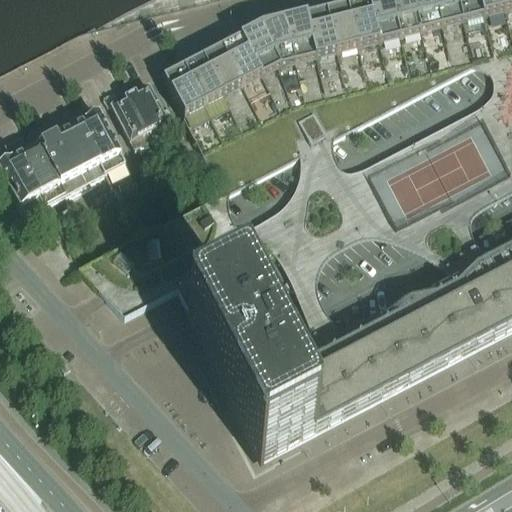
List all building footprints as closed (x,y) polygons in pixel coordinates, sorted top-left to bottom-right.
[(408,0),(405,0),(388,4),(398,47),(419,42),(408,0)] [(430,0),(408,0),(419,42),(440,36),(430,0)] [(453,0),(430,0),(440,36),(461,31),(453,0)] [(475,0),(453,0),(461,31),(482,26),(475,0)] [(497,0),(475,0),(482,26),(503,21),(497,0)] [(511,0),(497,0),(503,21),(511,18),(511,0)] [(388,4),(367,10),(377,52),(398,47),(388,4)] [(346,15),(356,58),(377,52),(367,10),(346,15)] [(325,20),(335,63),(356,58),(346,15),(325,20)] [(325,20),(304,25),(314,68),(335,63),(325,20)] [(304,25),(283,31),(293,73),(314,68),(304,25)] [(261,36),(259,37),(280,77),(293,73),(283,31),(261,36)] [(259,37),(240,47),(260,86),(276,78),(280,77),(259,37)] [(240,47),(220,57),(241,96),(260,86),(240,47)] [(220,57),(201,67),(222,106),(241,96),(220,57)] [(201,67),(182,77),(203,117),(222,106),(201,67)] [(183,83),(165,93),(183,127),(203,117),(182,77),(180,78),(183,83)] [(166,129),(148,94),(111,113),(134,157),(142,153),(144,157),(148,155),(146,151),(151,149),(146,140),(166,129)] [(131,186),(98,123),(78,134),(113,200),(120,196),(119,192),(131,186)] [(58,144),(83,193),(98,185),(101,189),(98,190),(105,204),(113,200),(78,134),(58,144)] [(58,144),(38,154),(64,203),(83,193),(58,144)] [(38,154),(18,165),(54,231),(61,227),(54,213),(51,215),(49,210),(64,203),(38,154)] [(0,174),(0,183),(23,224),(41,215),(43,219),(39,221),(47,234),(54,231),(18,165),(0,174)] [(76,208),(69,212),(73,221),(80,217),(76,208)] [(209,225),(199,232),(203,239),(213,232),(209,225)] [(189,333),(258,465),(267,461),(312,437),(511,332),(511,245),(277,370),(242,305),(193,330),(189,333)]
